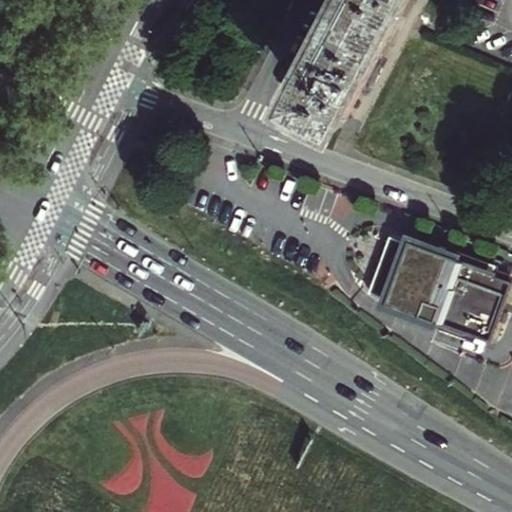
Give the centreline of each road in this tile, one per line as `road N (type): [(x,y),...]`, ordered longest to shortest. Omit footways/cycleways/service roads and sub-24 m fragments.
road 1 (secondary): [(511,490),(35,204)]
road 2 (residential): [(238,131),(511,231)]
road 3 (residential): [(98,80),(238,131)]
road 4 (residential): [(238,131),(308,0)]
road 5 (secondary): [(35,204),(98,80)]
